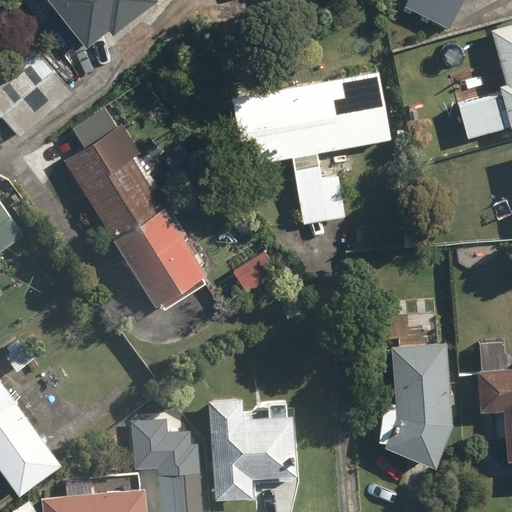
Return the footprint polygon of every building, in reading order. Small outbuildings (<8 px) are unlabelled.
[(149,0),(46,0),(81,44),(104,26),(109,32),(149,0)] [(402,0),(401,3),(448,29),(464,0),(402,0)] [(511,21),(488,28),(503,82),(495,84),(498,94),(455,105),(464,135),(507,123),(508,127),(511,125),(511,21)] [(30,44),(0,71),(0,113),(21,137),(72,89),(30,44)] [(379,71),(231,98),(243,164),(288,156),(301,225),(346,217),(338,174),(321,177),(316,151),(391,138),(379,71)] [(81,147),(61,159),(153,314),(208,281),(132,154),(139,150),(121,120),(114,124),(104,107),(69,127),(81,147)] [(0,253),(24,234),(0,204),(0,253)] [(270,278),(252,252),(229,267),(247,294),(270,278)] [(374,440),(378,443),(432,466),(449,424),(445,343),(436,343),(435,313),(378,315),(378,338),(397,337),(397,345),(389,345),(392,399),(378,399),(374,440)] [(35,353),(18,336),(5,348),(9,352),(3,356),(16,370),(35,353)] [(511,366),(505,367),(504,340),(479,341),(480,368),(474,368),(475,409),(501,408),(503,459),(511,458),(511,366)] [(59,463),(0,382),(0,470),(17,494),(59,463)] [(241,398),(207,399),(211,499),(249,498),(248,476),(293,474),(290,413),(241,415),(241,398)] [(133,421),(134,434),(136,468),(157,467),(159,511),(203,511),(199,442),(193,443),(192,431),(168,432),(167,419),(133,421)] [(144,511),(141,486),(91,491),(90,478),(62,480),(64,494),(37,497),(38,511),(144,511)]
